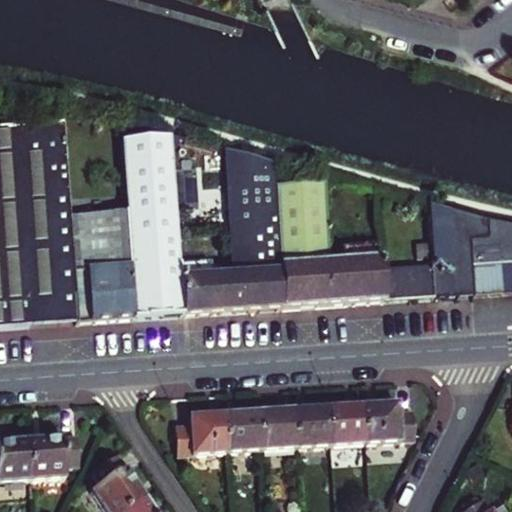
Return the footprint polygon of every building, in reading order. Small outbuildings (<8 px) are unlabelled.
[(76,316),(70,221),(64,129),(4,133),(0,133),(0,331),(28,329),(27,319),(76,316)] [(119,145),(124,217),(132,325),(183,322),(180,281),(170,142),(119,145)] [(221,154),(230,278),(233,318),(263,316),(282,315),(274,190),(272,169),(221,154)] [(323,186),(274,190),(282,315),(382,307),(380,275),(379,263),(329,266),(323,186)] [(431,304),(472,301),(470,273),(485,272),(498,271),(511,270),(511,269),(511,228),(477,222),(425,211),(429,271),(431,304)] [(124,217),(70,221),(76,316),(77,329),(132,325),(124,217)] [(511,277),(511,270),(498,271),(500,299),(511,298),(511,277)] [(382,307),(431,304),(429,271),(380,275),(382,307)] [(498,271),(485,272),(487,300),(500,299),(498,271)] [(470,273),(472,301),(487,300),(485,272),(470,273)] [(233,318),(230,278),(180,281),(183,322),(233,318)] [(28,333),(77,329),(76,316),(27,319),(28,329),(28,333)] [(359,412),(361,450),(415,446),(413,418),(397,419),(396,409),(359,412)] [(326,414),(329,452),(361,450),(359,412),(326,414)] [(293,454),(329,452),(326,414),(291,416),(293,454)] [(259,456),(293,454),(291,416),(257,418),(259,456)] [(223,421),(225,459),(259,456),(257,418),(223,421)] [(187,423),(188,433),(174,434),(176,462),(225,459),(223,421),(187,423)] [(64,486),(63,474),(76,473),(74,445),(68,446),(25,449),(28,488),(64,486)] [(0,489),(28,488),(25,449),(0,450),(0,489)] [(90,481),(98,493),(91,498),(100,511),(133,511),(143,505),(116,464),(90,481)]
